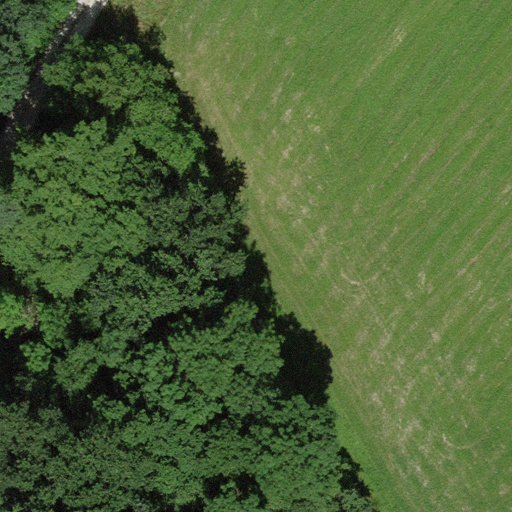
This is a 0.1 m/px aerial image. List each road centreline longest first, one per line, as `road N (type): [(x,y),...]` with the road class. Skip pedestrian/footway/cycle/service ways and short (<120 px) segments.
road 1 (track): [(79,17),(369,511)]
road 2 (track): [(90,0),(27,84),(0,157)]
